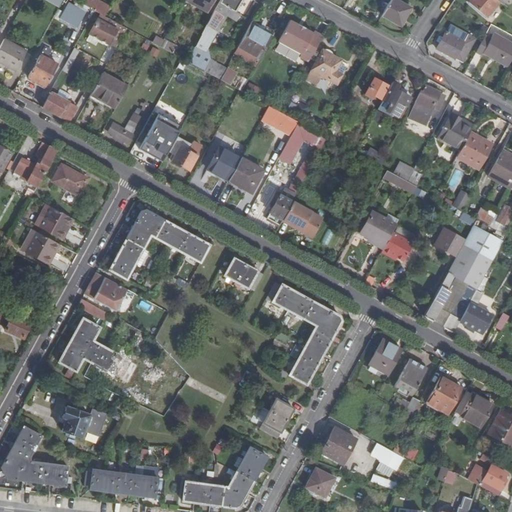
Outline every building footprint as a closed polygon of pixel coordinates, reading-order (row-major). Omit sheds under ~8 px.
[(105,16),(110,7),(97,0),(95,0),(92,5),(84,0),(83,0),(82,4),(94,10),(100,14),(105,16)] [(213,0),(185,0),(207,12),(213,0)] [(220,0),(206,25),(207,26),(201,36),(212,41),(226,17),(228,16),(236,20),(239,13),(234,10),(239,0),(220,0)] [(392,0),(390,0),(381,16),(399,27),(409,9),(392,0)] [(492,10),(499,2),(497,1),(496,0),(470,0),(469,2),(486,17),(492,10)] [(94,10),(82,4),(78,1),(77,1),(74,7),(91,16),(94,10)] [(106,17),(105,16),(100,14),(97,19),(103,23),(106,17)] [(123,26),(106,17),(103,23),(97,19),(89,33),(90,34),(98,39),(109,44),(114,35),(121,39),(127,28),(123,26)] [(312,57),(323,36),(314,31),(313,33),(290,21),(280,39),(312,57)] [(260,59),(272,36),(250,25),(238,48),(260,59)] [(461,63),(471,47),(445,32),(436,49),(461,63)] [(95,45),(98,39),(90,34),(86,40),(95,45)] [(481,54),(506,68),(511,57),(511,44),(492,34),(489,39),(483,36),(474,53),(480,56),(481,54)] [(109,44),(116,48),(121,39),(114,35),(109,44)] [(152,42),(160,47),(163,40),(156,36),(152,42)] [(160,47),(173,54),(177,47),(164,39),(163,40),(160,47)] [(0,62),(16,71),(26,52),(5,40),(0,48),(0,62)] [(221,80),(227,68),(211,59),(206,53),(208,50),(197,44),(187,62),(210,74),(221,80)] [(50,92),(42,108),(68,122),(77,107),(68,102),(69,100),(67,99),(66,101),(61,98),(65,92),(60,89),(68,74),(67,73),(80,50),(74,47),(50,92)] [(336,84),(341,75),(334,71),(339,63),(340,60),(322,50),(311,70),(336,84)] [(45,87),(57,65),(39,55),(27,77),(45,87)] [(334,71),(341,75),(346,67),(339,63),(334,71)] [(233,72),(227,68),(221,80),(227,83),(233,72)] [(102,73),(91,94),(115,108),(127,87),(102,73)] [(379,100),(387,86),(373,78),(364,95),(371,99),(373,96),(379,100)] [(248,84),(245,90),(256,95),(259,89),(248,84)] [(422,91),(421,91),(414,102),(431,110),(432,109),(437,111),(441,102),(439,102),(442,95),(439,94),(439,93),(424,86),(422,91)] [(405,107),(409,98),(396,91),(389,104),(396,108),(398,104),(405,107)] [(138,150),(160,162),(180,127),(158,114),(138,150)] [(468,133),(470,129),(459,123),(460,120),(450,115),(438,137),(459,149),(468,133)] [(335,135),(342,123),(336,120),(330,132),(335,135)] [(470,129),(472,126),(460,120),(459,123),(470,129)] [(119,141),(121,143),(123,140),(127,143),(137,125),(129,121),(124,131),(112,125),(108,133),(120,139),(119,141)] [(298,189),(327,138),(324,137),(298,122),(279,157),(288,163),(303,137),(313,143),(288,190),(295,195),(298,189)] [(484,141),(468,133),(467,135),(482,144),(484,141)] [(467,135),(455,157),(477,169),(490,145),(484,141),(482,144),(467,135)] [(436,140),(458,152),(459,149),(438,137),(436,140)] [(188,171),(202,147),(192,142),(190,146),(176,138),(169,152),(175,155),(172,162),(188,171)] [(57,150),(43,143),(35,156),(39,158),(35,166),(21,158),(13,175),(37,188),(45,174),(45,173),(57,150)] [(227,181),(240,159),(219,147),(206,169),(227,181)] [(364,155),(378,166),(384,158),(370,148),(364,155)] [(2,153),(0,152),(0,173),(0,174),(11,154),(4,150),(2,153)] [(511,187),(511,184),(511,156),(502,150),(487,177),(510,189),(511,187)] [(262,171),(240,159),(227,181),(246,191),(251,183),(254,185),(262,171)] [(406,182),(413,170),(399,162),(395,170),(392,168),(390,173),(395,176),(406,182)] [(75,201),(87,179),(61,164),(52,182),(67,190),(64,195),(75,201)] [(395,176),(390,173),(386,171),(383,177),(391,182),(395,176)] [(407,182),(406,182),(395,176),(391,182),(403,189),(407,182)] [(412,194),(416,187),(407,182),(403,189),(412,194)] [(40,200),(47,187),(41,183),(34,197),(40,200)] [(301,190),(298,189),(295,195),(309,202),(313,195),(302,189),(301,190)] [(282,219),(291,202),(276,193),(270,204),(273,205),(266,218),(279,225),(282,219)] [(453,206),(461,210),(468,197),(460,193),(453,206)] [(311,237),(321,219),(291,202),(282,219),(301,230),(300,232),(311,237)] [(62,241),(74,220),(45,204),(33,225),(62,241)] [(502,225),(511,209),(503,205),(495,221),(502,225)] [(209,245),(145,210),(140,211),(108,270),(126,279),(150,235),(200,263),(209,245)] [(475,220),(489,227),(492,221),(484,216),(485,214),(479,210),(474,219),(475,220)] [(383,247),(392,231),(398,220),(388,214),(385,219),(371,212),(360,233),(383,247)] [(474,219),(462,212),(459,219),(472,226),(475,220),(474,219)] [(501,243),(472,227),(464,240),(455,256),(446,273),(456,278),(432,322),(441,327),(465,283),(475,288),(501,243)] [(455,256),(464,240),(443,228),(434,244),(434,245),(455,256)] [(30,230),(19,252),(50,267),(60,244),(30,230)] [(383,247),(380,252),(388,256),(390,254),(403,262),(413,242),(392,231),(383,247)] [(247,289),(257,272),(233,258),(223,275),(247,289)] [(37,277),(41,270),(22,260),(13,276),(20,280),(25,271),(37,277)] [(125,289),(95,273),(84,293),(114,310),(125,289)] [(446,273),(422,316),(432,322),(456,278),(446,273)] [(363,284),(368,287),(370,283),(371,284),(373,280),(367,277),(363,284)] [(441,327),(452,333),(460,319),(462,316),(473,294),(476,289),(475,288),(465,283),(441,327)] [(288,375),(306,384),(341,320),(340,317),(281,284),(271,302),(315,326),(288,375)] [(473,294),(462,316),(468,319),(466,322),(473,326),(472,329),(480,334),(491,316),(475,307),(480,298),(473,294)] [(104,321),(108,313),(81,299),(77,307),(104,321)] [(7,306),(5,312),(22,320),(25,314),(7,306)] [(23,338),(29,323),(22,320),(5,312),(0,310),(0,323),(6,326),(4,330),(23,338)] [(127,383),(136,365),(92,341),(99,327),(82,318),(58,362),(75,372),(82,358),(127,383)] [(473,326),(466,322),(463,328),(470,332),(472,329),(473,326)] [(494,327),(489,338),(494,341),(500,330),(494,327)] [(388,375),(401,351),(382,340),(368,365),(388,375)] [(393,387),(410,396),(426,368),(409,359),(393,387)] [(452,417),(466,392),(439,377),(426,403),(452,417)] [(479,427),(491,405),(471,395),(459,416),(479,427)] [(403,412),(411,416),(419,401),(411,397),(403,412)] [(279,432),(293,408),(275,399),(262,423),(279,432)] [(69,433),(82,437),(84,431),(99,436),(105,419),(99,417),(101,411),(93,408),(91,415),(90,415),(90,414),(65,406),(61,417),(66,419),(62,431),(69,433)] [(510,446),(511,442),(511,417),(502,412),(489,435),(510,446)] [(64,486),(67,466),(29,461),(29,457),(41,436),(23,426),(0,467),(6,478),(64,486)] [(320,453),(342,465),(355,440),(334,428),(320,453)] [(402,458),(392,452),(375,443),(369,454),(396,469),(402,458)] [(406,451),(395,445),(392,452),(402,458),(406,451)] [(233,495),(242,500),(266,456),(249,447),(227,487),(184,481),(181,501),(228,508),(229,498),(233,495)] [(488,457),(482,454),(479,458),(486,462),(488,457)] [(477,485),(484,489),(498,497),(502,491),(500,489),(504,483),(501,482),(503,479),(506,474),(488,464),(483,472),(486,474),(482,480),(478,478),(475,484),(477,485)] [(445,480),(448,471),(441,467),(437,480),(444,482),(445,480)] [(154,498),(157,478),(92,469),(92,472),(86,471),(84,486),(89,487),(89,489),(154,498)] [(323,498),(334,480),(315,469),(305,488),(323,498)] [(454,473),(448,470),(448,471),(445,480),(451,482),(454,473)] [(239,506),(242,500),(233,495),(229,498),(228,508),(234,508),(239,506)] [(467,511),(472,500),(464,497),(460,508),(458,507),(456,511),(467,511)]
